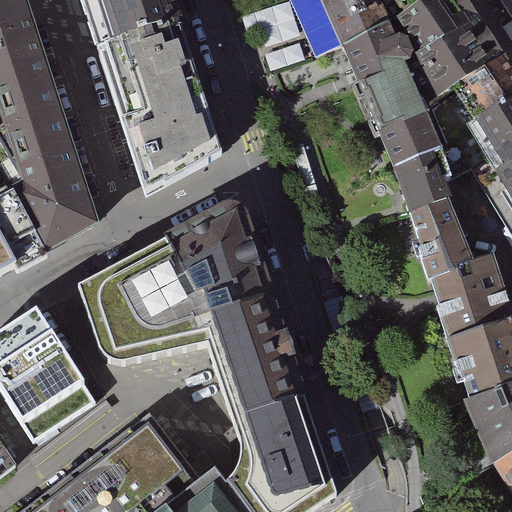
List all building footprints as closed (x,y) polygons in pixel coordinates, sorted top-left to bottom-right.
[(0,0),(0,202),(5,213),(32,262),(96,229),(21,0),(0,0)] [(78,0),(99,63),(178,37),(165,0),(78,0)] [(322,0),(332,21),(342,44),(389,21),(380,0),(322,0)] [(393,0),(401,14),(422,0),(393,0)] [(461,5),(457,0),(422,0),(401,14),(422,49),(470,21),(461,5)] [(511,0),(492,0),(511,29),(511,0)] [(389,21),(342,44),(357,79),(380,131),(428,110),(406,62),(411,58),(414,51),(408,36),(401,33),(395,34),(389,21)] [(484,42),(470,21),(422,49),(411,58),(430,106),(458,83),(495,58),(484,42)] [(215,160),(178,37),(99,63),(141,201),(215,160)] [(511,80),(508,75),(495,58),(458,83),(430,106),(443,138),(511,94),(511,80)] [(511,94),(443,138),(455,177),(472,168),(511,236),(511,94)] [(380,131),(397,168),(442,150),(428,110),(380,131)] [(320,204),(303,149),(292,152),(309,207),(320,204)] [(442,150),(397,168),(410,211),(449,198),(452,197),(442,150)] [(410,211),(433,292),(436,302),(465,399),(511,382),(511,320),(508,307),(494,254),(468,261),(449,198),(410,211)] [(0,280),(32,262),(5,213),(0,215),(0,280)] [(204,348),(233,421),(301,398),(247,232),(243,225),(237,218),(231,215),(224,214),(219,217),(163,245),(204,348)] [(75,292),(97,362),(102,371),(109,376),(119,376),(204,348),(163,245),(108,274),(75,292)] [(0,349),(0,405),(28,448),(85,412),(32,330),(0,349)] [(486,466),(511,450),(511,382),(465,399),(482,459),(486,466)] [(236,511),(221,490),(218,486),(211,491),(165,431),(58,511),(236,511)] [(0,445),(0,483),(18,470),(0,445)] [(511,450),(486,466),(511,510),(511,450)]
